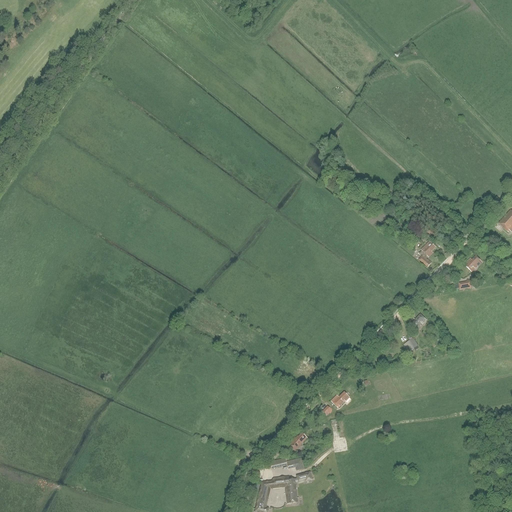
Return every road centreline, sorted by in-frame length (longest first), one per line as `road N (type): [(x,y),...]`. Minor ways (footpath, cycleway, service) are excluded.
road 1 (track): [(236,511),(256,460),(511,193)]
road 2 (unclassified): [(0,178),(130,0)]
